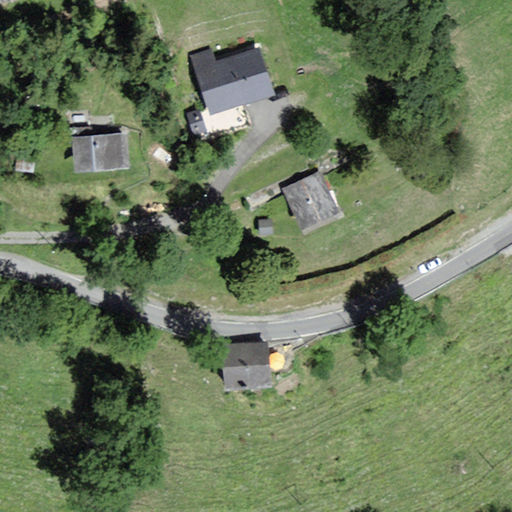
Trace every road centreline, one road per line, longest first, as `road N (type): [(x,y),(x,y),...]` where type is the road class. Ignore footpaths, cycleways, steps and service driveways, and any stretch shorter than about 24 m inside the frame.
road 1 (tertiary): [(511,234),(382,305),(278,330),(175,321),(0,264)]
road 2 (residential): [(0,237),(139,227),(206,202)]
